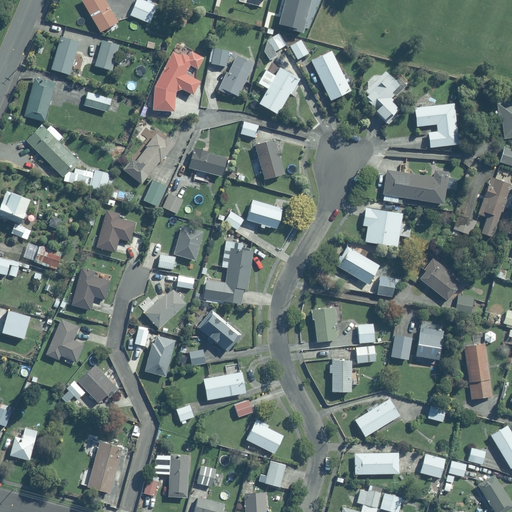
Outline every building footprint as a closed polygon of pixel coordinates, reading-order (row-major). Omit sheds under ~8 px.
[(104,0),(80,0),(99,34),(118,24),(104,0)] [(156,7),(138,0),(136,0),(130,16),(149,24),(156,7)] [(263,6),(242,0),(238,0),(238,4),(232,2),(230,9),(260,17),(263,6)] [(283,48),(275,36),(267,41),(275,53),(283,48)] [(78,44),(61,39),(51,71),(69,76),(78,44)] [(119,46),(101,41),(94,67),(112,71),(119,46)] [(302,42),(291,47),(296,59),(307,55),(302,42)] [(227,53),(214,51),(211,65),(225,67),(227,53)] [(350,92),(331,52),(311,62),(330,102),(350,92)] [(181,54),(180,57),(178,55),(173,53),(154,87),(153,112),(174,113),(175,94),(180,91),(192,97),(199,83),(184,76),(189,67),(197,71),(202,59),(189,53),(187,57),(181,54)] [(252,65),(236,58),(227,75),(226,75),(219,89),(237,98),(252,65)] [(291,95),(298,81),(278,71),(275,77),(264,71),(257,85),(266,90),(258,106),(277,117),(289,95),(291,95)] [(384,73),(379,78),(373,76),(367,82),(367,90),(365,93),(368,96),(363,101),(387,123),(398,111),(390,103),(392,101),(388,97),(398,86),(384,73)] [(55,85),(34,79),(23,117),(44,123),(55,85)] [(110,101),(87,94),(84,106),(107,113),(110,101)] [(511,138),(511,103),(496,105),(497,119),(501,118),(502,139),(511,138)] [(454,105),(415,108),(416,127),(436,126),(436,132),(428,132),(429,147),(456,146),(454,105)] [(258,127),(243,122),(239,135),(255,139),(258,127)] [(27,141),(63,178),(78,163),(42,126),(27,141)] [(283,176),(273,142),(255,147),(265,181),(283,176)] [(511,151),(503,148),(499,163),(511,166),(511,151)] [(226,161),(194,151),(189,167),(221,177),(226,161)] [(54,171),(40,165),(38,172),(51,178),(54,171)] [(68,173),(63,178),(62,182),(107,194),(111,179),(109,178),(109,175),(94,171),(94,174),(75,169),(74,175),(68,173)] [(439,209),(439,205),(443,206),(447,174),(434,172),(433,179),(385,172),(385,173),(381,201),(439,209)] [(509,184),(490,178),(478,213),(487,216),(481,234),(491,237),(509,184)] [(166,186),(152,181),(145,202),(159,207),(166,186)] [(29,200),(5,192),(0,207),(0,218),(21,226),(29,200)] [(182,203),(169,196),(162,208),(176,215),(182,203)] [(282,209),(252,201),(246,222),(276,230),(282,209)] [(402,214),(365,209),(362,226),(367,227),(365,243),(397,247),(399,236),(408,237),(409,226),(400,225),(402,214)] [(118,214),(107,211),(98,249),(115,253),(118,240),(131,242),(135,225),(116,221),(118,214)] [(242,220),(230,213),(223,224),(235,231),(242,220)] [(24,219),(24,220),(24,221),(24,222),(24,223),(24,224),(25,224),(25,225),(26,226),(27,226),(27,227),(28,227),(29,227),(30,227),(31,227),(32,227),(33,226),(34,225),(35,225),(35,224),(35,223),(35,222),(36,222),(36,221),(35,220),(35,219),(35,218),(34,217),(33,217),(33,216),(32,216),(31,216),(31,215),(30,215),(29,215),(28,216),(27,216),(26,216),(26,217),(25,217),(25,218),(24,219)] [(457,237),(459,232),(469,236),(474,221),(459,216),(455,226),(453,225),(450,234),(457,237)] [(30,231),(15,225),(12,234),(27,240),(30,231)] [(202,233),(182,228),(175,255),(195,261),(202,233)] [(242,244),(224,242),(221,268),(227,269),(225,284),(204,281),(202,299),(205,300),(205,302),(223,304),(223,303),(242,305),(243,290),(247,290),(251,251),(242,249),(242,244)] [(33,259),(36,251),(33,250),(34,246),(25,243),(21,255),(33,259)] [(334,266),(367,285),(378,267),(371,264),(345,248),(334,266)] [(42,263),(41,265),(56,270),(59,261),(40,255),(38,262),(42,263)] [(448,272),(427,255),(420,263),(427,268),(418,280),(446,302),(459,285),(445,275),(448,272)] [(175,259),(160,256),(157,267),(172,270),(175,259)] [(11,260),(0,258),(0,274),(6,276),(7,275),(15,277),(18,264),(10,262),(11,260)] [(93,274),(82,271),(72,306),(90,310),(94,297),(105,300),(110,283),(92,278),(93,274)] [(194,279),(177,277),(175,286),(192,289),(194,279)] [(398,286),(399,280),(380,277),(377,296),(391,298),(393,285),(398,286)] [(157,330),(185,305),(173,291),(167,297),(165,296),(144,315),(157,330)] [(472,298),(457,296),(454,314),(469,316),(472,298)] [(333,310),(312,312),(313,321),(315,321),(317,344),(336,342),(333,310)] [(511,313),(505,311),(502,323),(511,325),(511,313)] [(199,331),(208,338),(206,340),(214,346),(215,344),(226,352),(238,337),(212,316),(199,331)] [(79,328),(60,321),(46,356),(58,361),(60,356),(76,363),(83,346),(73,342),(79,328)] [(373,326),(357,327),(358,344),(374,343),(373,326)] [(443,331),(420,327),(415,358),(438,361),(443,331)] [(147,332),(137,330),(134,344),(144,347),(147,332)] [(411,339),(395,336),(391,358),(407,361),(411,339)] [(165,378),(175,343),(157,338),(155,347),(152,346),(144,373),(165,378)] [(492,398),(484,344),(462,347),(470,401),(492,398)] [(375,362),(374,347),(355,348),(356,364),(375,362)] [(205,363),(203,351),(189,353),(191,366),(205,363)] [(350,394),(350,362),(340,362),(340,360),(332,360),(332,367),(329,367),(329,376),(331,376),(331,393),(350,394)] [(32,366),(24,363),(19,375),(27,378),(32,366)] [(202,379),(206,401),(245,395),(241,371),(237,372),(236,364),(225,366),(226,375),(202,379)] [(117,392),(94,367),(78,382),(99,404),(108,395),(111,398),(117,392)] [(84,393),(73,381),(65,388),(76,401),(84,393)] [(252,412),(247,400),(233,404),(238,417),(252,412)] [(399,417),(389,400),(354,421),(364,438),(399,417)] [(192,418),(188,406),(176,410),(180,422),(192,418)] [(445,409),(430,406),(427,419),(442,422),(445,409)] [(10,413),(0,408),(0,425),(4,427),(10,413)] [(268,427),(256,420),(245,440),(273,456),(283,438),(267,429),(268,427)] [(511,469),(511,436),(505,426),(490,436),(511,470),(511,469)] [(29,462),(37,432),(18,427),(16,437),(14,437),(9,457),(29,462)] [(109,495),(121,450),(99,444),(87,489),(109,495)] [(484,452),(470,449),(468,457),(473,458),(472,463),(481,466),(484,452)] [(398,475),(398,453),(354,454),(354,476),(398,475)] [(444,460),(425,454),(420,473),(439,479),(444,460)] [(187,498),(187,456),(169,455),(168,498),(187,498)] [(456,463),(450,461),(447,473),(463,477),(466,462),(457,460),(456,463)] [(279,488),(285,466),(270,462),(267,472),(263,471),(262,475),(260,474),(258,483),(279,488)] [(215,470),(201,467),(197,484),(194,484),(191,496),(206,499),(209,487),(211,488),(215,470)] [(223,476),(216,474),(213,485),(220,487),(223,476)] [(506,511),(511,508),(511,504),(493,476),(477,487),(493,511),(506,511)] [(158,484),(148,481),(144,494),(154,497),(158,484)] [(375,511),(382,490),(368,486),(367,490),(360,488),(356,503),(362,504),(359,511),(375,511)] [(265,511),(264,494),(243,495),(244,511),(265,511)] [(397,511),(401,500),(383,495),(379,509),(390,511),(397,511)] [(222,511),(224,506),(198,499),(194,511),(222,511)]
